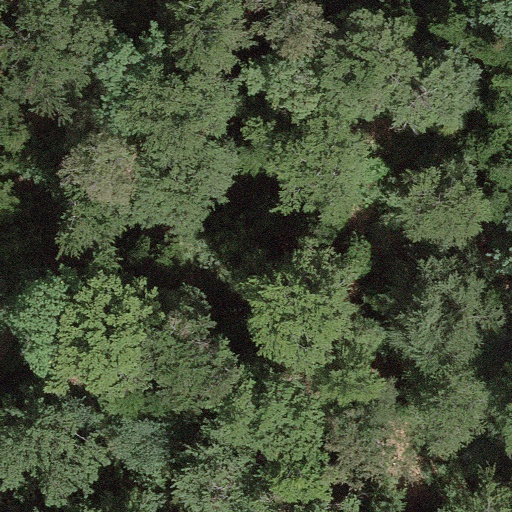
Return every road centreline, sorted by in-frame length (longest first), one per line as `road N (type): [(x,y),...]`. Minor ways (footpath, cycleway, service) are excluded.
road 1 (track): [(296,11),(118,183),(0,345)]
road 2 (track): [(296,11),(0,50)]
